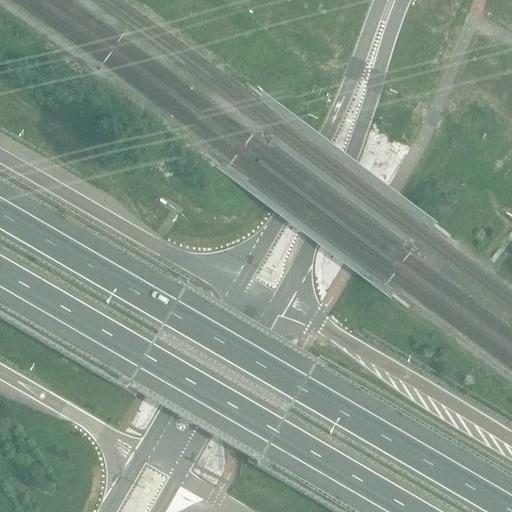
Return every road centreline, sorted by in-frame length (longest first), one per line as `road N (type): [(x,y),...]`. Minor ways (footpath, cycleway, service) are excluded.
road 1 (motorway): [(505,511),(0,219)]
road 2 (motorway): [(0,275),(406,511)]
road 3 (unclassified): [(280,303),(360,130),(405,0)]
road 4 (unclassified): [(381,0),(342,109),(241,283)]
road 5 (motorway): [(241,283),(160,250),(0,156)]
road 6 (motorway): [(511,439),(280,303)]
road 7 (unclassified): [(180,476),(280,303)]
road 8 (unclassified): [(241,283),(142,453)]
road 9 (motorway): [(0,372),(142,453)]
